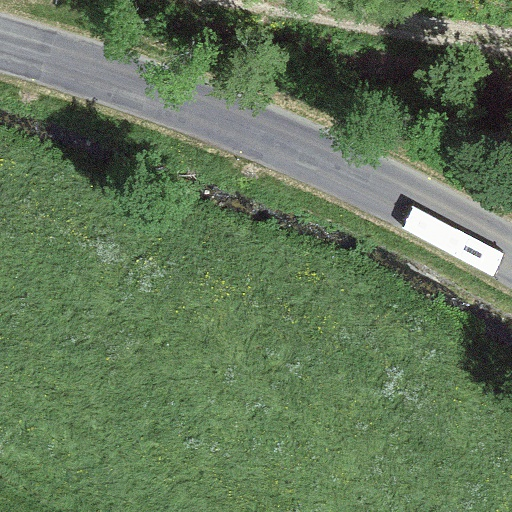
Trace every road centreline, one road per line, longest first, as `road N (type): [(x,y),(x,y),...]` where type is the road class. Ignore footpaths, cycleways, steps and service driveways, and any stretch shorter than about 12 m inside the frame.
road 1 (secondary): [(511,264),(339,174),(0,47)]
road 2 (track): [(210,0),(511,46)]
